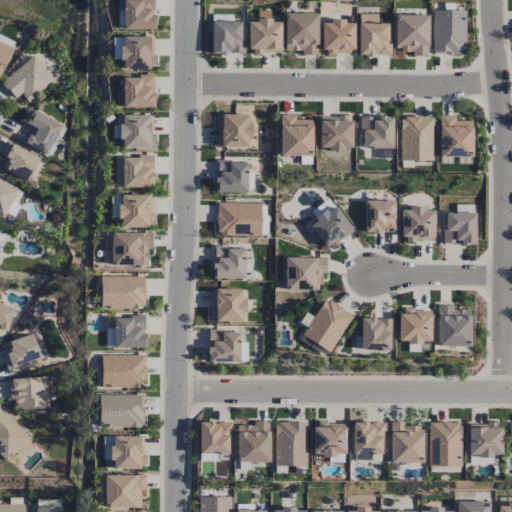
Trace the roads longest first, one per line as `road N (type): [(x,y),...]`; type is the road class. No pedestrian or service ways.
road 1 (residential): [(187,0),(177,511)]
road 2 (residential): [(504,394),(505,162),(493,0)]
road 3 (residential): [(177,392),(511,394)]
road 4 (residential): [(186,87),(499,83)]
road 5 (residential): [(369,276),(504,277)]
